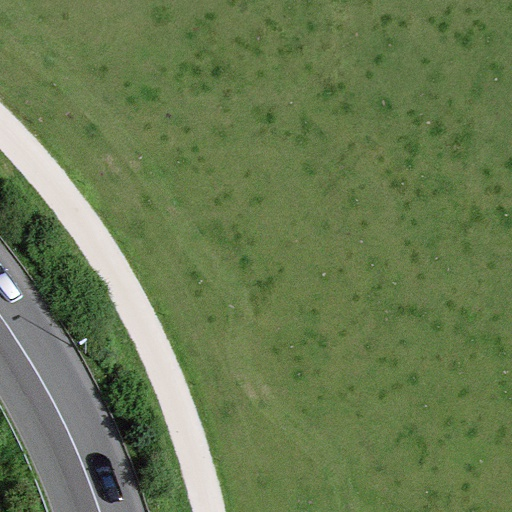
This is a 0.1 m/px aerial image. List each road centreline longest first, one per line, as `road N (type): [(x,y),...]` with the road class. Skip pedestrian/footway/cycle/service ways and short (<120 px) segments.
road 1 (track): [(209,511),(146,328),(86,227),(0,125)]
road 2 (secondary): [(97,511),(53,407),(0,313)]
